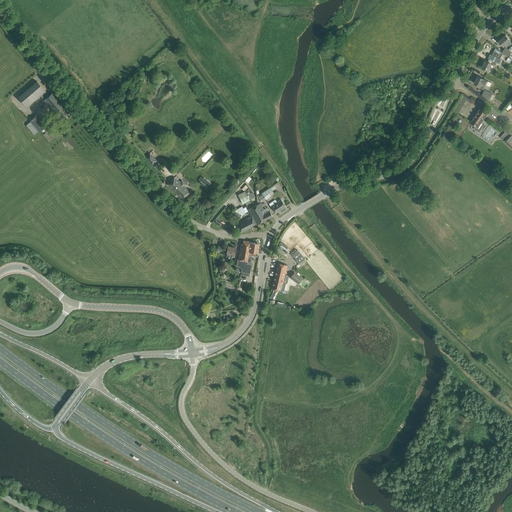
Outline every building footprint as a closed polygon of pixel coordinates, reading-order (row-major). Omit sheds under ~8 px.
[(511,43),(509,40),(510,40),(505,35),(499,41),(503,46),(507,42),(510,46),(511,43)] [(481,66),(482,67),(482,68),(488,71),(492,64),(495,65),(496,62),(499,63),(501,60),(490,54),(488,58),(490,59),(488,62),(485,60),(484,63),(483,63),(481,66)] [(483,79),(484,79),(478,76),(474,83),(480,86),(479,88),(483,89),(487,81),(483,79)] [(56,112),(62,119),(69,113),(52,93),(49,95),(45,92),(46,91),(37,81),(18,97),(27,107),(40,96),(55,112),(56,112)] [(492,94),(484,90),(482,95),(492,100),(494,96),(492,94)] [(454,110),(459,113),(464,104),(467,105),(471,99),(463,95),(454,110)] [(485,123),(483,122),(489,113),(480,108),(470,123),(475,127),(474,129),(479,132),(485,123)] [(45,126),(36,115),(29,121),(30,121),(26,125),(34,135),(38,131),(39,131),(45,126)] [(505,131),(500,137),(511,148),(511,129),(509,126),(505,130),(504,130),(505,131)] [(152,165),(156,161),(150,153),(145,157),(152,165)] [(484,157),(481,161),(487,166),(490,161),(484,157)] [(503,174),(500,177),(508,185),(511,182),(503,174)] [(179,182),(175,177),(167,185),(182,199),(189,191),(184,187),(185,186),(185,185),(186,184),(182,180),(179,182)] [(206,186),(209,183),(203,178),(200,181),(206,186)] [(265,200),(274,193),(270,188),(262,194),(265,200)] [(245,191),(238,195),(242,203),(249,200),(245,191)] [(276,213),(285,206),(281,199),(271,206),(276,213)] [(267,219),(272,216),(269,211),(267,208),(263,210),(260,203),(257,205),(260,210),(258,211),(259,213),(259,212),(261,216),(263,215),(265,220),(267,219)] [(257,205),(248,209),(252,216),(247,219),(252,227),(265,220),(263,215),(261,216),(259,212),(259,213),(258,211),(260,210),(257,205)] [(240,222),(235,225),(240,233),(252,227),(247,219),(240,222)] [(243,272),(243,275),(249,276),(249,273),(250,273),(251,264),(247,263),(248,255),(257,256),(259,243),(243,241),(243,244),(241,244),(239,260),(237,260),(236,266),(241,270),(241,272),(243,272)] [(235,248),(228,246),(225,257),(228,257),(228,258),(231,259),(232,255),(234,256),(235,254),(234,253),(235,248)] [(291,255),(300,265),(306,260),(297,249),(291,255)] [(272,288),(280,290),(281,283),(282,284),(287,265),(278,263),(272,288)] [(302,279),(294,273),(290,278),(298,284),(302,279)]
